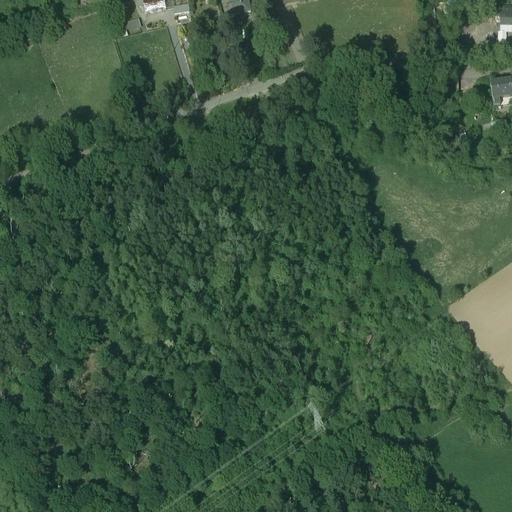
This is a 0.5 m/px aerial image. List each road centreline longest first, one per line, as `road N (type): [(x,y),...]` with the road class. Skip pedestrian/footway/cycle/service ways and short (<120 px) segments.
road 1 (track): [(375,322),(375,340),(349,374),(361,404),(406,414),(455,394),(506,394)]
road 2 (track): [(197,106),(174,30),(236,19)]
